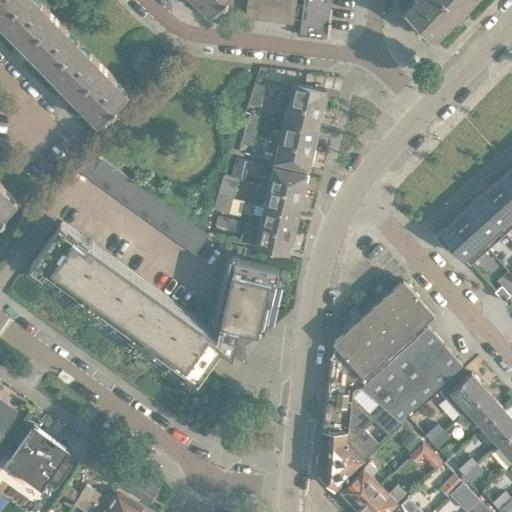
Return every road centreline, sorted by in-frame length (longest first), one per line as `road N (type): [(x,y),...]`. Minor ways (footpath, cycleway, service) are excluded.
road 1 (residential): [(289,489),(329,231),(355,191)]
road 2 (residential): [(206,479),(0,320)]
road 3 (residential): [(369,58),(179,32),(147,0)]
road 4 (residential): [(405,247),(511,364)]
road 5 (residential): [(426,110),(511,23)]
